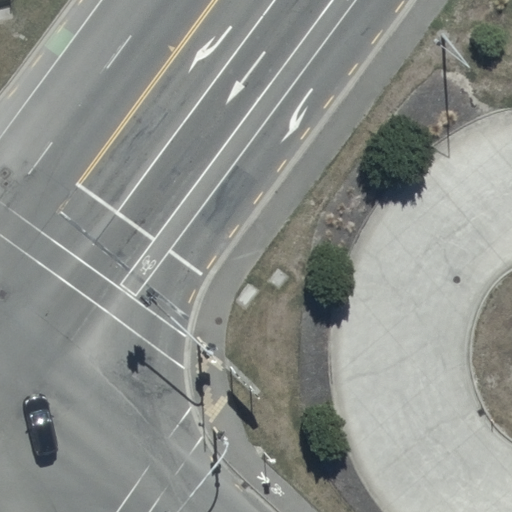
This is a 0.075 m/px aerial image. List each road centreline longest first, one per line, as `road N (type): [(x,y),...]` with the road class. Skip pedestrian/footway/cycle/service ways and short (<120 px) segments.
road 1 (secondary): [(1,361),(261,0)]
road 2 (unknown): [(463,511),(423,450),(423,303),(466,231),(511,186)]
road 3 (secondary): [(1,361),(174,511)]
